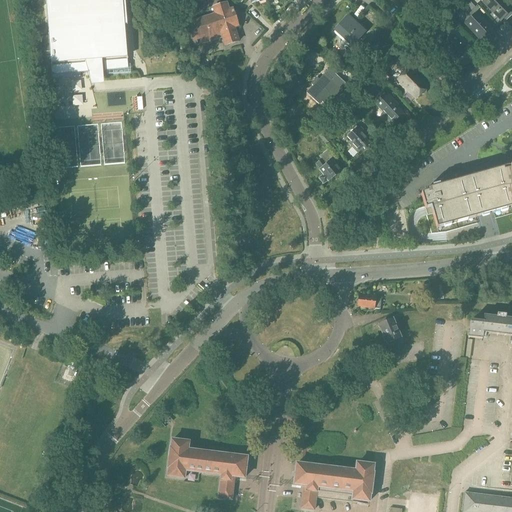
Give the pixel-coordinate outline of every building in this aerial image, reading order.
[(126,27),(127,27),(124,0),(45,0),(52,80),(80,77),(80,73),(88,73),(89,80),(90,79),(89,75),(92,74),(93,79),(96,78),(100,77),(99,72),(102,71),(102,72),(106,71),(106,75),(131,73),(130,65),(127,65),(124,26),(126,26),(126,27)] [(461,0),(471,10),(476,6),(470,0),(461,0)] [(484,0),(482,3),(500,22),(511,10),(501,0),(484,0)] [(215,15),(188,23),(194,41),(200,39),(202,45),(222,38),(225,46),(239,42),(235,28),(238,27),(233,9),(229,11),(227,4),(213,8),(215,15)] [(402,22),(403,24),(408,28),(418,18),(413,14),(409,18),(408,17),(402,22)] [(494,33),(476,14),(465,25),(482,43),(480,46),(494,33)] [(346,17),(335,30),(352,46),(364,33),(346,17)] [(445,19),(441,23),(447,30),(451,26),(445,19)] [(426,28),(417,37),(422,42),(430,33),(426,28)] [(454,58),(457,55),(457,56),(458,56),(459,56),(460,56),(461,56),(462,55),(462,54),(462,53),(462,52),(462,51),(461,51),(463,49),(452,37),(451,38),(448,34),(441,41),(438,44),(441,47),(447,53),(448,51),(454,58)] [(375,38),(363,43),(366,50),(378,45),(375,38)] [(385,83),(390,78),(382,70),(377,75),(385,83)] [(323,75),(307,93),(318,104),(335,86),(323,75)] [(364,89),(372,97),(385,85),(378,77),(364,89)] [(415,98),(420,94),(421,95),(422,95),(423,95),(424,95),(424,94),(425,94),(425,93),(426,92),(426,91),(425,91),(425,90),(425,89),(426,88),(415,78),(405,87),(415,98)] [(352,96),(359,89),(353,83),(346,91),(352,96)] [(386,94),(375,104),(393,123),(403,114),(395,105),(396,104),(386,94)] [(354,110),(350,114),(354,118),(352,120),(357,125),(363,119),(354,110)] [(353,132),(347,137),(351,143),(349,145),(357,154),(363,149),(364,150),(370,145),(365,140),(366,139),(361,134),(362,133),(355,126),(351,130),(353,132)] [(322,130),(317,133),(325,145),(330,141),(322,130)] [(322,160),(316,164),(320,170),(320,171),(323,175),(319,179),(323,185),(328,181),(328,182),(340,172),(332,162),(335,159),(328,150),(319,157),(322,160)] [(511,167),(506,168),(496,171),(496,170),(489,172),(489,173),(479,176),(477,176),(477,175),(470,177),(470,178),(465,180),(439,187),(439,186),(432,187),(432,189),(425,191),(426,193),(421,195),(425,210),(427,216),(432,215),(436,227),(436,230),(443,228),(444,229),(450,227),(450,226),(476,219),(481,217),(482,218),(485,217),(488,217),(488,215),(500,212),(501,213),(507,211),(507,210),(511,208),(511,167)] [(439,300),(437,286),(429,288),(431,301),(439,300)] [(357,303),(357,306),(358,307),(358,308),(373,310),(373,309),(380,310),(381,299),(375,298),(375,297),(368,296),(368,297),(359,296),(358,302),(357,303)] [(511,471),(510,487),(511,487),(511,319),(504,319),(504,317),(495,316),(495,318),(483,316),(482,323),(470,322),(468,338),(482,339),(483,334),(485,334),(485,332),(511,335),(511,337),(511,367),(511,368),(511,367),(511,373),(511,374),(511,419),(510,435),(511,434),(511,440),(509,440),(509,442),(511,441),(511,471)] [(400,339),(392,320),(379,326),(384,337),(383,338),(384,342),(386,342),(387,344),(400,339)] [(244,480),(246,459),(187,451),(188,443),(171,441),(170,449),(169,449),(167,470),(168,470),(167,478),(183,480),(184,472),(221,477),(218,499),(231,501),(233,478),(244,480)] [(355,503),(356,503),(367,505),(367,502),(369,503),(369,495),(370,495),(371,491),(367,491),(369,477),(372,478),(373,474),(372,474),(373,466),(356,464),(355,472),(296,465),(293,485),(303,487),(301,510),(313,511),(315,499),(355,504),(355,503)] [(511,511),(511,499),(464,493),(461,511),(511,511)]
